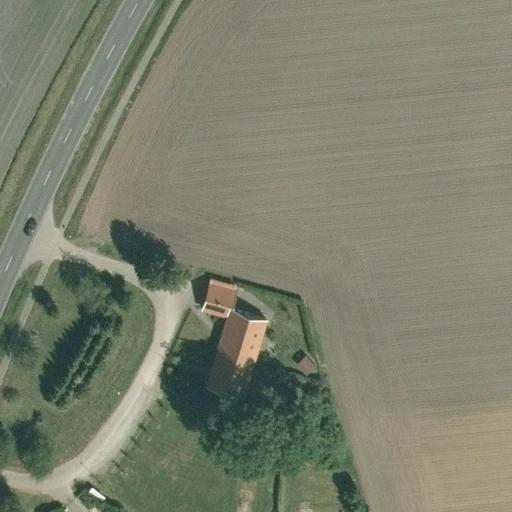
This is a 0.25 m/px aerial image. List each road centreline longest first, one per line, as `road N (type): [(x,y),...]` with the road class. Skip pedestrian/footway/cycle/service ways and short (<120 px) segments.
road 1 (unclassified): [(0,472),(61,478),(85,465),(160,341),(167,309),(153,277),(19,231)]
road 2 (tertiary): [(134,0),(19,231)]
